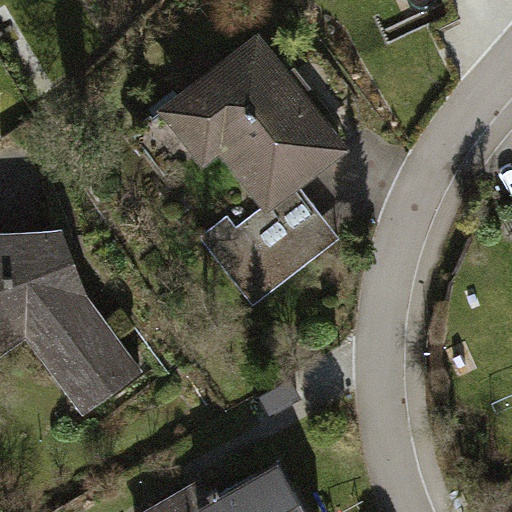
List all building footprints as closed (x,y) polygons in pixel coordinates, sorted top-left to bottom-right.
[(258,39),(186,95),(222,142),(269,203),(237,227),(223,238),(242,263),(316,206),(297,181),(342,147),(258,39)] [(222,142),(186,95),(170,108),(206,154),(222,142)] [(223,238),(237,227),(228,216),(203,236),(255,301),(340,236),(316,206),(242,263),(223,238)] [(50,232),(0,233),(0,350),(0,351),(29,330),(86,406),(139,367),(63,264),(50,232)] [(274,412),(299,397),(290,380),(264,395),(274,412)] [(194,489),(153,511),(309,511),(279,461),(222,494),(218,487),(210,492),(215,500),(204,506),(194,489)]
